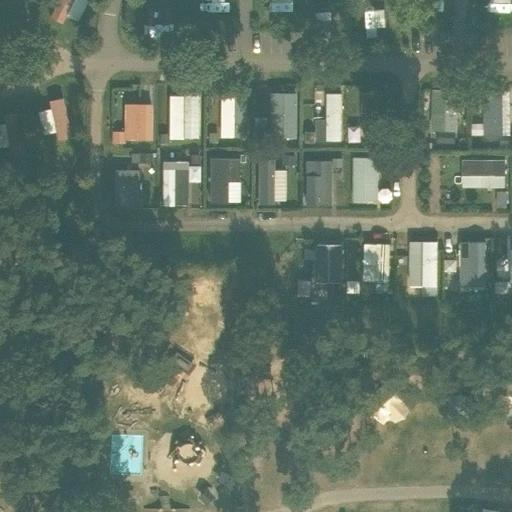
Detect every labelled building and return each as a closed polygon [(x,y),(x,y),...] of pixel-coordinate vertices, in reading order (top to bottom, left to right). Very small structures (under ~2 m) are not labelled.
[(79,19),(83,0),(55,0),(52,13),(79,19)] [(390,1),(363,18),(372,32),(399,15),(390,1)] [(163,35),(164,12),(142,12),(142,34),(163,35)] [(431,130),(458,130),(458,87),(432,87),(431,130)] [(361,91),(362,131),(383,130),(382,90),(361,91)] [(483,92),(485,121),(472,121),(472,135),(511,133),(511,120),(511,90),(483,92)] [(219,136),(247,136),(246,91),(219,92),(219,136)] [(296,133),(297,92),(258,91),(258,132),(296,133)] [(317,139),(342,140),(344,91),(327,91),(326,117),(317,117),(317,139)] [(199,137),(198,92),(167,93),(168,138),(199,137)] [(49,109),(39,109),(40,132),(54,131),(54,137),(67,136),(66,97),(48,98),(49,109)] [(313,101),(313,115),(324,116),(325,102),(313,101)] [(112,129),(112,140),(153,140),(153,102),(125,102),(125,129),(112,129)] [(0,143),(18,143),(17,112),(0,112),(0,143)] [(304,131),(304,143),(315,143),(315,131),(304,131)] [(152,153),(139,153),(139,163),(152,163),(152,153)] [(381,199),(379,154),(353,155),(354,200),(381,199)] [(210,201),(240,201),(241,156),(210,156),(210,201)] [(295,156),(281,156),(281,165),(295,165),(295,156)] [(508,186),(508,157),(463,156),(463,185),(508,186)] [(257,158),(259,203),(274,203),(273,158),(257,158)] [(333,158),(333,168),(343,168),(343,158),(333,158)] [(159,204),(188,205),(189,159),(160,159),(159,204)] [(111,168),(113,205),(139,204),(137,167),(111,168)] [(286,199),(286,168),(275,168),(275,199),(286,199)] [(409,285),(438,286),(438,239),(410,239),(409,285)] [(459,240),(460,286),(488,285),(487,239),(459,240)] [(362,280),(346,280),(346,292),(390,293),(391,241),(363,241),(362,280)] [(316,259),(315,242),(301,243),(302,260),(316,259)] [(317,281),(343,281),(344,243),(318,242),(317,281)] [(511,290),(511,245),(510,246),(510,279),(495,279),(495,290),(511,290)] [(327,299),(340,299),(341,285),(327,285),(327,299)] [(474,422),(474,394),(449,394),(449,422),(474,422)] [(276,468),(294,469),(294,451),(276,450),(276,468)]
